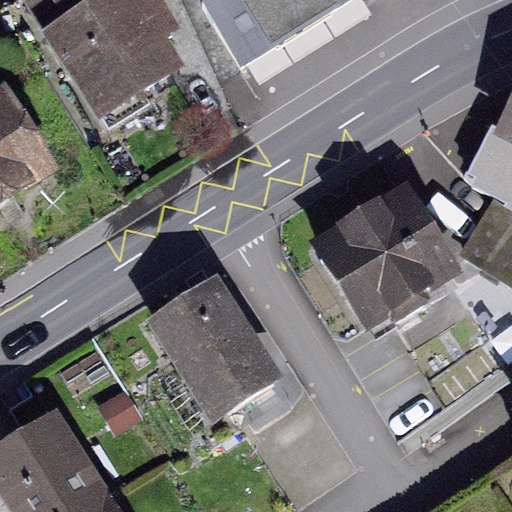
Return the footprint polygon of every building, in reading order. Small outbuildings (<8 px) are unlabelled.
[(49,0),(64,24),(40,39),(97,131),(187,75),(168,44),(182,35),(160,0),(49,0)] [(204,0),(207,3),(198,8),(241,74),(357,0),(204,0)] [(0,216),(62,179),(6,90),(0,93),(0,216)] [(511,98),(461,211),(511,234),(511,98)] [(407,190),(309,249),(365,340),(463,280),(407,190)] [(220,282),(147,328),(212,431),(284,385),(220,282)] [(80,511),(105,497),(55,418),(0,453),(0,485),(17,511),(80,511)] [(115,511),(105,497),(80,511),(115,511)]
